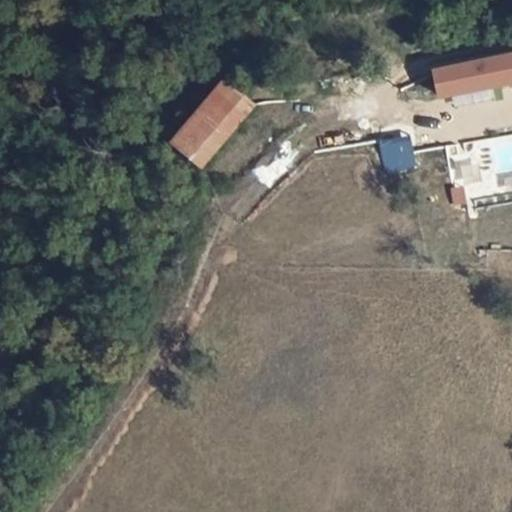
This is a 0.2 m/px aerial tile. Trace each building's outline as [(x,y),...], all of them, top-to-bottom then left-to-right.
[(511,58),(437,74),(442,97),(511,82),(511,58)] [(228,80),(174,143),(205,168),(258,106),(228,80)] [(445,112),(435,114),(441,144),(451,142),(445,112)] [(510,118),(480,125),(480,135),(511,128),(510,118)] [(511,169),(511,138),(485,143),(489,162),(454,169),(460,198),(499,190),(496,172),(511,169)] [(453,218),(444,220),(446,236),(455,234),(453,218)] [(511,264),(510,253),(469,260),(471,276),(511,267),(511,264)]
